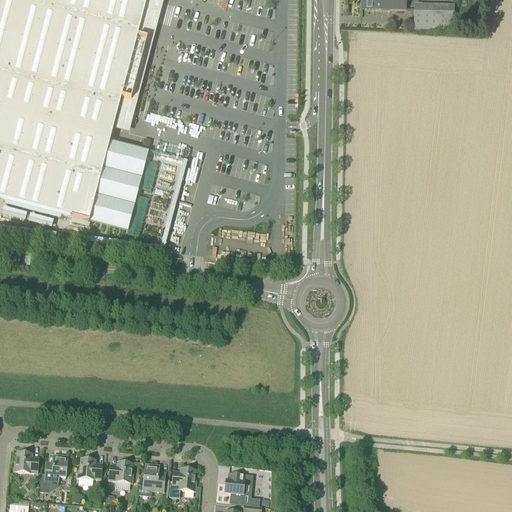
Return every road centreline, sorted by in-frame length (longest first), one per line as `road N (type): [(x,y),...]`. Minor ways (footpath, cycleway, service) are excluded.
road 1 (unclassified): [(297,296),(0,256)]
road 2 (residential): [(0,471),(7,438),(23,434),(194,451),(211,470),(208,511)]
road 3 (tertiary): [(321,279),(325,0)]
road 4 (tertiary): [(324,511),(320,327)]
